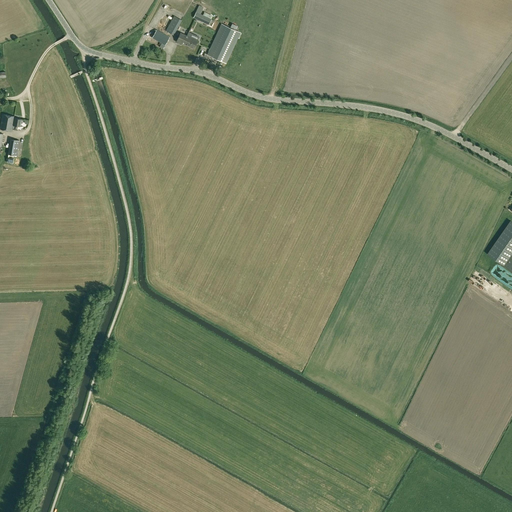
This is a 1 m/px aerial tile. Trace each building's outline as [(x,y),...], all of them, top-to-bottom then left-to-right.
[(196,12),(193,18),(209,25),(211,21),(212,19),(199,13),(196,12)] [(174,16),(166,31),(173,35),(182,20),(174,16)] [(221,24),(207,54),(226,64),(241,33),(221,24)] [(157,30),(152,38),(161,43),(162,43),(163,44),(164,45),(165,45),(169,37),(157,30)] [(180,33),(176,42),(179,43),(179,44),(180,44),(181,44),(182,43),(193,48),(199,37),(189,32),(187,36),(180,33)] [(3,114),(0,128),(0,129),(12,131),(12,128),(14,118),(14,116),(3,114)] [(14,118),(12,128),(17,129),(18,126),(20,127),(22,119),(14,118)] [(9,155),(17,156),(19,141),(11,139),(9,155)] [(505,266),(511,270),(511,221),(488,254),(505,266)] [(471,282),(493,296),(497,290),(497,289),(498,287),(477,273),(471,282)]
